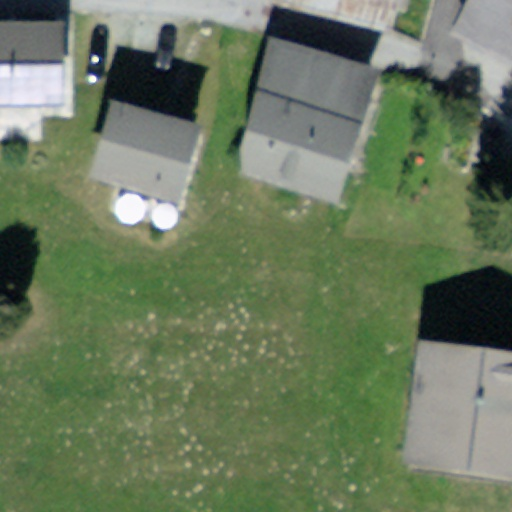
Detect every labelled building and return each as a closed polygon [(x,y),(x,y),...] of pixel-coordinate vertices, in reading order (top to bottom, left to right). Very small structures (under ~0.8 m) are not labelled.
[(328,0),(393,16),(397,0),(328,0)] [(511,0),(472,0),(465,17),(511,39),(511,0)] [(61,27),(0,26),(0,95),(61,96),(61,27)] [(376,77),(270,44),(235,159),(341,191),(376,77)] [(196,134),(117,110),(99,170),(178,194),(196,134)] [(511,354),(422,340),(403,453),(511,471),(511,354)]
